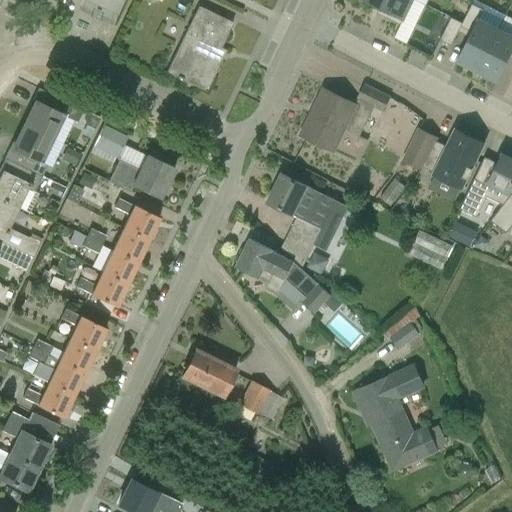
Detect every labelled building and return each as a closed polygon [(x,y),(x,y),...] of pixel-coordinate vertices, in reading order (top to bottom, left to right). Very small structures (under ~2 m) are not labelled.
[(382,16),(401,25),(412,0),(361,0),(384,11),(382,16)] [(472,4),(462,23),(460,27),(461,27),(472,32),(457,61),(477,72),(499,30),(478,20),(483,10),(472,4)] [(232,23),(214,15),(198,6),(166,72),(177,78),(176,79),(181,82),(182,80),(194,86),(201,71),(213,77),(221,61),(216,58),(220,50),(221,50),(221,49),(220,49),(223,43),(232,23)] [(462,23),(451,18),(440,40),(441,40),(451,46),(461,27),(460,27),(462,23)] [(511,36),(499,30),(477,72),(498,82),(511,53),(511,36)] [(304,137),(333,152),(344,129),(360,137),(374,107),(383,111),(390,97),(365,85),(355,104),(324,89),(316,105),(320,106),(304,137)] [(62,144),(73,121),(76,123),(83,110),(38,89),(32,101),(35,103),(23,125),(52,139),(62,144)] [(93,130),(99,118),(87,112),(83,120),(85,126),(93,130)] [(47,165),(42,163),(40,162),(52,139),(23,125),(13,148),(10,147),(4,159),(42,176),(47,165)] [(127,137),(103,125),(90,153),(112,164),(116,157),(117,158),(127,137)] [(424,167),(436,143),(438,138),(418,129),(402,162),(422,171),(424,167)] [(424,167),(434,172),(433,175),(462,189),(485,144),(455,129),(446,148),(436,143),(424,167)] [(74,166),(80,155),(67,148),(61,159),(74,166)] [(486,197),(502,205),(511,192),(511,159),(502,154),(497,163),(485,157),(460,209),(476,218),(486,197)] [(118,160),(107,182),(130,193),(133,185),(160,198),(174,169),(146,156),(139,170),(118,160)] [(0,173),(0,199),(18,208),(27,190),(34,193),(42,176),(4,159),(0,166),(0,171),(1,172),(0,173)] [(90,190),(95,179),(83,173),(77,184),(90,190)] [(268,203),(297,217),(282,248),(303,267),(323,229),(308,222),(322,194),(282,174),(268,203)] [(59,198),(64,189),(53,184),(49,193),(59,198)] [(511,225),(511,192),(502,205),(490,221),(506,233),(511,225)] [(29,238),(8,229),(18,208),(0,199),(0,242),(32,258),(41,239),(31,234),(29,238)] [(159,218),(133,206),(118,199),(114,208),(129,215),(123,228),(148,240),(159,218)] [(455,222),(448,237),(470,247),(477,232),(455,222)] [(148,240),(123,228),(112,250),(137,263),(148,240)] [(105,236),(90,229),(86,236),(86,238),(101,245),(105,236)] [(80,248),(85,237),(73,231),(68,243),(80,248)] [(483,252),(490,243),(481,236),(474,245),(483,252)] [(96,254),(101,245),(86,238),(82,246),(96,254)] [(282,248),(279,254),(250,239),(236,266),(260,278),(260,277),(268,282),(267,284),(268,288),(277,292),(280,291),(286,279),(316,309),(329,296),(302,269),(303,267),(282,248)] [(0,259),(25,272),(32,258),(0,242),(0,259)] [(112,250),(101,273),(127,285),(137,263),(112,250)] [(314,253),(307,268),(321,275),(329,261),(314,253)] [(92,268),(85,281),(80,279),(76,287),(91,294),(91,295),(116,307),(127,285),(101,273),(92,268)] [(419,334),(418,331),(422,328),(416,320),(420,316),(416,308),(383,334),(387,339),(389,338),(398,351),(419,334)] [(79,317),(65,310),(61,318),(76,325),(69,339),(95,351),(106,329),(80,316),(79,317)] [(95,351),(69,339),(58,361),(84,374),(95,351)] [(47,356),(51,348),(36,341),(33,349),(47,356)] [(48,384),(73,396),(84,374),(58,361),(47,356),(33,349),(28,357),(38,361),(31,376),(48,384)] [(194,351),(182,376),(223,396),(235,371),(194,351)] [(412,432),(397,400),(425,387),(416,367),(388,379),(355,392),(363,413),(369,411),(380,441),(393,469),(438,450),(427,425),(412,432)] [(251,382),(239,406),(255,414),(256,413),(271,421),(282,399),(267,391),(268,391),(251,382)] [(38,405),(38,406),(62,418),(73,396),(48,384),(42,396),(27,389),(23,398),(38,405)] [(49,445),(23,432),(29,421),(11,412),(2,431),(18,439),(10,455),(38,469),(49,445)] [(3,470),(0,469),(0,481),(1,480),(27,492),(38,469),(10,455),(3,470)] [(256,458),(249,471),(270,483),(277,471),(256,458)] [(475,475),(473,465),(463,462),(456,468),(458,478),(467,482),(475,475)] [(131,511),(176,511),(179,506),(181,504),(131,479),(118,505),(131,511)]
